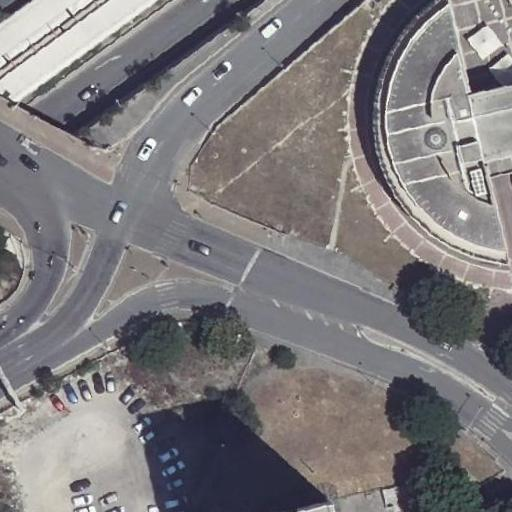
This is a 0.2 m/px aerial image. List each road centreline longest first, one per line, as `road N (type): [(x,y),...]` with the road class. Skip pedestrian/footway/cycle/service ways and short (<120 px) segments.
road 1 (residential): [(29,408),(84,407),(142,387),(223,336),(292,334),(431,381),(511,447)]
road 2 (residential): [(511,389),(374,312),(177,238)]
road 3 (primary): [(177,238),(168,174),(178,136),(324,0)]
road 4 (trunk): [(0,156),(211,0)]
road 5 (primary): [(29,408),(120,372),(152,347),(182,277),(177,238)]
road 6 (primary): [(29,408),(98,340),(120,303),(107,211)]
road 7 (primary): [(107,211),(0,152)]
